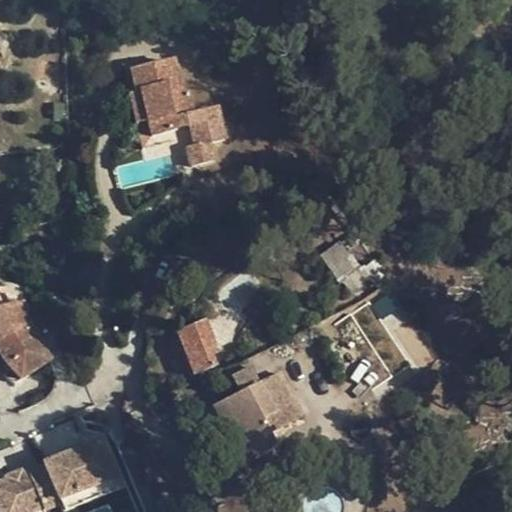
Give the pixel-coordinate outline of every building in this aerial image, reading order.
[(141,95),(148,122),(152,138),(178,132),(176,126),(191,123),(195,122),(189,97),(181,99),(172,64),(131,73),(136,96),(141,95)] [(135,126),(148,122),(141,95),(136,96),(129,98),(135,126)] [(192,128),(191,123),(176,126),(178,132),(192,128)] [(362,285),(379,275),(354,238),(338,247),(355,275),(362,285)] [(335,287),(355,275),(338,247),(319,259),(335,287)] [(0,314),(19,308),(16,308),(14,297),(18,295),(17,288),(0,288),(0,314)] [(32,309),(19,308),(0,314),(0,366),(11,362),(16,373),(15,374),(17,379),(52,360),(36,331),(32,309)] [(216,369),(199,327),(174,338),(192,379),(216,369)] [(231,378),(240,396),(260,384),(251,368),(231,378)] [(281,374),(260,384),(240,396),(214,410),(243,466),(277,448),(271,436),(297,422),(287,403),(294,400),(281,374)] [(304,419),(294,400),(287,403),(297,422),(304,419)] [(99,431),(41,461),(63,504),(122,474),(99,431)] [(43,511),(25,466),(0,476),(0,511),(43,511)]
